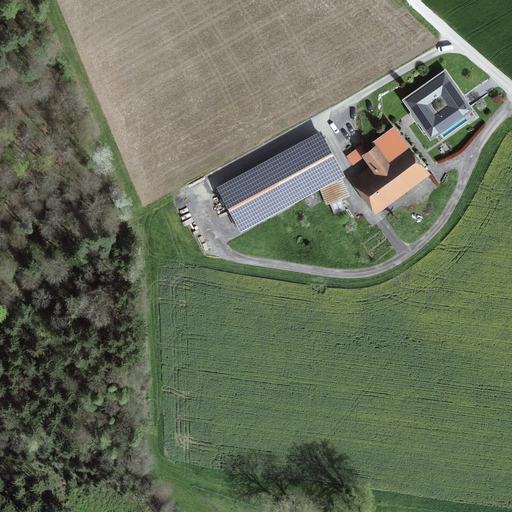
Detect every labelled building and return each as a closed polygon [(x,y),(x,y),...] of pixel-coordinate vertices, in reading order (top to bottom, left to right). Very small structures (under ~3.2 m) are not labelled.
[(473,109),(474,108),(468,100),(445,67),(402,98),(411,111),(409,112),(412,116),(416,122),(418,121),(430,139),(473,109)] [(369,165),(351,179),(376,213),(431,173),(394,124),(371,141),(373,144),(365,150),(360,144),(346,155),(353,164),(363,156),(369,165)] [(321,129),(216,185),(241,230),(345,173),(321,129)] [(343,179),(320,188),(326,205),(330,203),(334,213),(346,209),(341,198),(349,195),(343,179)] [(360,243),(351,248),(356,255),(365,249),(360,243)]
